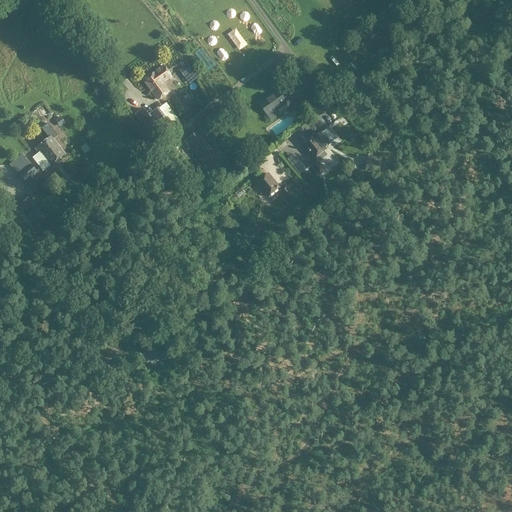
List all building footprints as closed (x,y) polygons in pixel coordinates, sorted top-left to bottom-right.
[(341,35),(359,22),(342,0),(338,0),(324,10),(341,35)] [(404,0),(398,0),(389,7),(396,17),(410,7),(404,0)] [(412,6),(397,17),(401,23),(417,11),(412,6)] [(399,26),(387,10),(373,22),(384,37),(388,33),(397,44),(402,40),(394,30),(399,26)] [(408,32),(413,29),(409,24),(404,28),(408,32)] [(186,76),(191,72),(187,66),(182,70),(186,76)] [(163,67),(143,81),(158,101),(168,93),(161,84),(171,77),(163,67)] [(280,91),(260,105),(271,121),(303,98),(296,87),(283,96),(280,91)] [(158,113),(151,119),(161,134),(169,128),(158,113)] [(190,129),(198,121),(192,115),(184,123),(190,129)] [(60,126),(65,123),(60,117),(56,121),(60,126)] [(41,129),(49,139),(35,149),(44,161),(45,161),(50,167),(65,156),(53,140),(57,137),(47,124),(41,129)] [(199,131),(186,139),(213,183),(233,170),(219,148),(212,152),(199,131)] [(326,151),(315,137),(304,146),(315,160),(326,151)] [(91,150),(86,145),(81,149),(85,154),(91,150)] [(39,175),(21,155),(9,165),(25,185),(35,177),(36,177),(39,175)] [(371,157),(369,170),(382,171),(383,158),(371,157)] [(320,175),(325,171),(317,162),(312,166),(320,175)] [(269,198),(280,189),(268,175),(258,184),(269,198)] [(281,191),(288,201),(293,197),(286,187),(281,191)] [(8,244),(24,262),(50,239),(49,238),(56,232),(46,219),(47,218),(28,197),(0,221),(0,226),(12,241),(8,244)] [(267,235),(258,224),(246,233),(255,244),(267,235)] [(167,347),(142,348),(142,361),(167,361),(167,347)]
